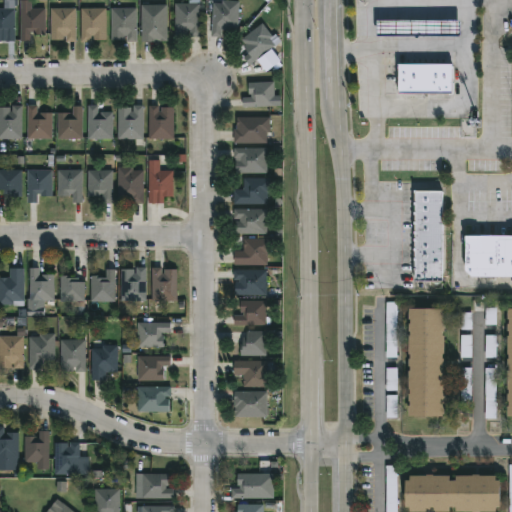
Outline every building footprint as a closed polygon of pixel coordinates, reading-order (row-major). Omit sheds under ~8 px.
[(200,0),(200,36),(191,36),(191,29),(187,29),(188,34),(174,34),(174,2),(188,2),(188,0),(200,0)] [(223,0),(239,2),(238,27),(231,26),(231,29),(222,28),(221,36),(211,35),(213,3),(222,4),(223,0)] [(144,40),(142,40),(142,5),(166,4),(166,41),(144,40)] [(0,8),(15,8),(14,40),(4,40),(4,32),(1,32),(1,34),(0,34),(0,8)] [(45,9),(45,34),(33,34),(33,32),(31,32),(31,40),(21,40),(21,8),(45,9)] [(76,8),(75,41),(65,40),(66,35),(63,35),(63,39),(51,39),(51,8),(76,8)] [(105,8),(105,39),(93,39),(93,35),(90,35),(90,41),(80,41),(80,8),(105,8)] [(135,8),(135,41),(126,41),(126,34),(124,34),(124,39),(111,39),(111,8),(135,8)] [(461,35),(377,35),(377,18),(461,18),(461,35)] [(276,44),(250,64),(243,56),(249,52),(243,45),(246,43),(241,38),(263,21),(273,35),(271,37),(276,44)] [(452,94),(399,94),(399,63),(452,63),(452,94)] [(273,81),(274,105),(242,107),(241,97),(250,96),(250,94),(247,94),(247,82),(273,81)] [(36,104),(36,115),(39,115),(39,112),(51,112),(51,138),(27,138),(27,104),(36,104)] [(99,104),(99,114),(101,114),(101,111),(113,111),(113,138),(88,138),(88,104),(99,104)] [(21,105),(21,138),(0,138),(0,106),(10,107),(10,110),(12,111),(12,105),(21,105)] [(81,105),(81,138),(58,139),(58,112),(69,112),(69,114),(73,114),(73,105),(81,105)] [(143,105),(143,138),(117,138),(117,106),(130,107),(130,110),(133,110),(133,105),(143,105)] [(158,105),(158,110),(160,110),(160,106),(173,106),(173,138),(148,138),(148,105),(158,105)] [(267,143),(233,142),(233,128),(237,128),(237,116),(269,117),(269,132),(267,132),(267,143)] [(267,153),(267,172),(234,172),(234,159),(239,159),(239,157),(233,157),(233,147),(267,147),(267,153)] [(133,166),(133,169),(143,169),(143,203),(129,203),(129,200),(117,200),(117,166),(133,166)] [(0,169),(21,169),(20,197),(9,196),(9,193),(3,193),(4,190),(0,190),(0,169)] [(51,169),(51,195),(40,195),(40,193),(37,193),(37,203),(28,203),(28,169),(51,169)] [(83,169),(82,202),(73,202),(73,194),(70,194),(70,196),(58,196),(58,169),(83,169)] [(113,169),(113,203),(103,203),(103,194),(100,194),(100,196),(88,196),(88,169),(113,169)] [(172,169),(173,196),(161,196),(161,193),(158,193),(158,202),(148,203),(148,170),(172,169)] [(267,204),(233,203),(233,189),(243,189),(243,177),(269,177),(269,193),(267,193),(267,204)] [(430,269),(415,269),(415,202),(430,202),(430,269)] [(267,208),(266,233),(234,233),(234,220),(238,220),(238,218),(233,218),(233,208),(267,208)] [(511,276),(473,276),(466,269),(466,234),(511,234),(511,276)] [(283,236),(283,243),(271,242),(271,253),(267,253),(267,265),(234,264),(234,250),(243,250),(243,238),(258,238),(258,236),(283,236)] [(147,266),(147,300),(122,300),(121,268),(134,268),(134,272),(137,272),(137,266),(147,266)] [(13,304),(0,304),(0,277),(10,277),(10,267),(23,267),(23,301),(13,301),(13,304)] [(38,267),(38,276),(41,276),(41,274),(53,274),(53,299),(30,300),(30,267),(38,267)] [(161,267),(161,273),(163,273),(163,269),(176,269),(176,301),(152,301),(152,267),(161,267)] [(267,270),(267,294),(235,295),(236,281),(240,281),(240,279),(234,279),(234,269),(267,270)] [(71,275),(71,277),(78,277),(78,281),(83,281),(83,301),(60,301),(60,275),(71,275)] [(115,281),(114,302),(91,301),(91,275),(102,275),(102,277),(109,277),(108,281),(115,281)] [(265,299),(265,324),(233,324),(233,315),(242,315),(242,312),(239,312),(239,300),(265,299)] [(396,303),(386,303),(387,356),(397,356),(396,303)] [(441,319),(441,323),(443,323),(443,330),(441,330),(441,335),(442,335),(442,354),(441,354),(441,358),(442,358),(442,366),(440,366),(440,369),(442,369),(442,389),(441,389),(441,394),(443,394),(443,402),(442,402),(442,416),(406,416),(406,405),(407,405),(407,393),(408,393),(408,389),(406,389),(406,370),(408,370),(408,366),(406,366),(406,358),(408,358),(408,354),(406,354),(406,335),(407,335),(407,323),(408,323),(408,318),(406,318),(406,308),(443,307),(443,319),(441,319)] [(161,332),(161,335),(163,335),(163,347),(138,347),(137,322),(170,322),(170,332),(161,332)] [(266,356),(239,355),(239,344),(241,344),(242,337),(247,337),(247,330),(266,331),(266,356)] [(32,368),(28,368),(28,336),(39,336),(39,333),(54,333),(53,360),(42,360),(42,369),(32,368)] [(0,336),(23,336),(22,368),(12,368),(13,364),(11,364),(11,368),(0,368),(0,336)] [(85,340),(84,372),(76,372),(76,369),(74,369),(74,372),(59,371),(60,339),(85,340)] [(117,345),(117,373),(105,372),(105,380),(90,380),(91,348),(101,348),(101,345),(117,345)] [(161,365),(161,368),(163,368),(163,381),(137,381),(137,355),(171,355),(171,366),(161,365)] [(273,362),(273,372),(270,372),(269,387),(242,386),(242,375),(233,375),(233,360),(273,362)] [(164,396),(164,398),(169,398),(169,412),(137,411),(137,386),(170,386),(170,396),(164,396)] [(268,391),(267,418),(235,417),(234,391),(268,391)] [(0,426),(4,426),(4,435),(6,435),(6,432),(18,432),(18,459),(0,458),(0,426)] [(49,431),(49,462),(26,462),(26,436),(37,436),(37,438),(39,438),(39,431),(49,431)] [(79,442),(79,457),(89,457),(89,475),(55,475),(55,442),(68,443),(68,447),(70,447),(70,442),(79,442)] [(166,488),(173,488),(173,498),(137,498),(137,473),(168,474),(168,485),(166,485),(166,488)] [(263,473),(263,498),(232,498),(232,488),(239,488),(239,486),(237,486),(237,473),(263,473)] [(478,474),(478,475),(495,475),(495,480),(499,480),(499,507),(494,507),(494,511),(453,511),(453,507),(448,507),(448,511),(407,511),(407,508),(403,508),(403,480),(408,480),(408,475),(424,476),(424,474),(432,474),(432,476),(448,476),(448,480),(454,480),(454,474),(478,474)] [(120,490),(120,511),(95,511),(95,488),(120,488),(120,490)] [(74,511),(54,511),(62,502),(74,511)]
